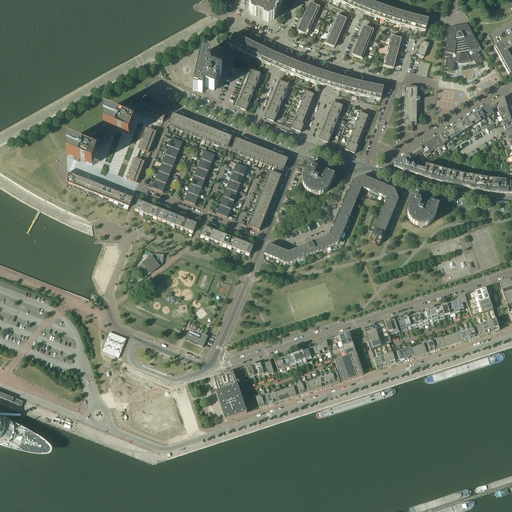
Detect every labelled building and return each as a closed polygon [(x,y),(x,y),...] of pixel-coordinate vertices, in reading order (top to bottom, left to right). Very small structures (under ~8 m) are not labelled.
[(254,0),(252,4),(251,3),(249,8),(251,15),(256,17),(257,16),(263,19),(262,20),(267,22),(274,20),(276,15),(275,14),(278,8),(279,9),(281,4),(279,0),(254,0)] [(363,0),(334,0),(336,1),(345,5),(350,7),(355,10),(359,11),(364,13),(370,16),(374,17),(385,21),(389,22),(400,26),(404,27),(415,30),(420,31),(425,32),(428,20),(418,18),(408,15),(403,14),(393,11),(389,9),(378,6),(374,4),(369,2),(364,0),(363,0)] [(308,8),(307,8),(305,12),(305,13),(301,22),(297,31),(307,36),(320,8),(310,3),(308,8)] [(345,19),(336,15),(324,44),(332,47),(334,48),(336,43),(338,39),(340,34),(346,20),(345,19)] [(465,25),(460,26),(457,27),(454,27),(449,28),(448,29),(443,57),(447,58),(445,69),(453,70),(454,65),(455,63),(458,63),(458,64),(461,65),(463,65),(467,64),(470,62),(470,61),(472,60),(473,61),(476,66),(483,62),(478,52),(481,51),(467,25),(465,25)] [(354,51),(352,56),(353,56),(360,59),(362,60),(366,50),(368,45),(371,46),(372,42),(369,41),(369,40),(373,31),(372,30),(365,27),(363,26),(361,31),(359,36),(357,41),(356,46),(355,46),(354,50),(354,51)] [(308,68),(304,66),(294,62),(284,59),(280,57),(275,55),(266,51),(256,46),(252,44),(243,39),(239,37),(234,34),(228,45),(237,50),(246,55),(251,57),(265,64),(270,66),(276,68),(279,70),(289,74),(300,78),(304,80),(315,83),(319,85),(325,86),(328,88),(334,89),(340,91),(344,92),(355,95),(359,96),(370,98),(376,100),(380,101),(383,88),(377,87),(373,86),(362,84),(358,83),(347,80),(343,79),(337,77),(333,76),(327,74),(319,71),(313,70),(308,68)] [(395,64),(398,49),(400,45),(401,39),(391,36),(383,67),(391,69),(393,69),(395,64)] [(416,55),(420,57),(423,58),(429,44),(421,41),(416,55)] [(511,49),(505,41),(501,43),(507,51),(511,49)] [(511,73),(511,60),(507,53),(507,52),(507,51),(501,43),(494,48),(499,57),(509,76),(511,73)] [(192,90),(192,91),(202,93),(203,87),(205,87),(205,88),(214,92),(221,73),(212,69),(211,70),(208,63),(210,57),(200,55),(192,90)] [(248,105),(255,88),(261,74),(251,70),(236,108),(246,112),(248,105)] [(274,123),(283,99),(288,85),(278,81),(264,119),(274,123)] [(417,89),(415,88),(415,87),(406,87),(406,88),(404,88),(404,125),(407,125),(413,125),(416,126),(416,102),(419,101),(419,99),(417,100),(417,89)] [(301,133),(310,109),(315,96),(305,92),(290,129),(300,133),(301,133)] [(505,104),(503,99),(501,99),(495,102),(498,107),(505,104)] [(163,121),(167,112),(158,109),(137,100),(128,107),(116,117),(115,115),(103,112),(104,127),(99,131),(94,134),(89,138),(84,142),(80,146),(67,141),(67,156),(67,173),(67,183),(73,186),(129,208),(132,199),(130,198),(133,191),(136,183),(144,163),(148,153),(156,132),(161,127),(163,121)] [(328,144),(337,120),(343,106),(333,102),(318,140),(328,144)] [(498,107),(495,102),(489,106),(492,111),(497,108),(496,107),(498,107)] [(493,114),(492,111),(489,106),(484,109),(489,117),(493,114)] [(489,117),(484,109),(480,112),(484,119),(489,117)] [(508,114),(506,109),(498,112),(500,117),(508,114)] [(484,119),(480,112),(475,114),(480,122),(484,119)] [(355,154),(364,130),(369,117),(359,113),(345,151),(354,155),(355,154)] [(172,114),(168,125),(174,127),(179,129),(183,131),(188,133),(192,134),(197,136),(201,138),(206,140),(210,141),(215,143),(219,145),(219,147),(220,147),(219,149),(221,149),(223,146),(228,148),(232,138),(172,114)] [(480,122),(475,114),(471,117),(476,124),(480,122)] [(510,119),(508,114),(500,117),(502,122),(510,119)] [(476,124),(471,117),(467,119),(472,127),(476,124)] [(472,127),(467,119),(463,122),(468,129),(472,127)] [(468,129),(463,122),(459,124),(464,132),(468,129)] [(464,132),(459,124),(455,127),(460,135),(464,132)] [(460,135),(455,127),(451,129),(456,137),(460,135)] [(456,137),(451,129),(447,132),(451,140),(456,137)] [(451,140),(447,132),(443,135),(447,142),(451,140)] [(447,142),(443,135),(439,137),(443,144),(447,142)] [(444,146),(443,144),(439,137),(434,140),(440,149),(444,146)] [(172,139),(168,147),(174,149),(177,141),(172,139)] [(288,160),(235,139),(231,150),(276,167),(283,170),(288,160)] [(440,149),(434,140),(429,143),(434,150),(435,152),(440,149)] [(182,143),(177,141),(174,149),(179,152),(182,143)] [(434,150),(429,143),(425,145),(430,153),(434,150)] [(430,153),(425,145),(420,148),(423,153),(425,158),(431,155),(430,153)] [(168,147),(165,156),(170,158),(174,149),(168,147)] [(423,153),(420,148),(414,152),(416,157),(423,153)] [(179,152),(174,149),(170,158),(176,160),(179,152)] [(204,151),(200,160),(206,162),(209,153),(204,151)] [(416,157),(414,152),(407,156),(410,161),(416,157)] [(209,153),(206,162),(211,164),(215,166),(216,164),(212,162),(215,156),(209,153)] [(165,156),(162,164),(167,166),(170,158),(165,156)] [(407,156),(403,159),(407,164),(410,166),(412,164),(410,161),(407,156)] [(176,160),(170,158),(167,166),(173,168),(176,160)] [(403,159),(393,165),(394,168),(410,173),(412,166),(410,166),(407,164),(403,159)] [(200,160),(197,168),(203,170),(206,162),(200,160)] [(211,164),(206,162),(203,170),(208,173),(211,164)] [(162,164),(158,172),(164,175),(167,166),(162,164)] [(236,164),(233,173),(238,175),(241,166),(236,164)] [(315,175),(314,174),(317,169),(307,165),(303,176),(303,177),(302,177),(302,178),(302,179),(302,180),(302,181),(302,182),(302,183),(302,184),(302,185),(303,186),(303,187),(303,188),(304,189),(305,190),(306,191),(307,192),(308,193),(310,194),(311,194),(312,195),(313,195),(314,195),(314,196),(316,196),(317,196),(319,195),(320,195),(321,195),(322,194),(323,194),(324,193),(325,193),(326,192),(327,191),(327,190),(328,189),(329,188),(330,187),(334,176),(325,172),(322,179),(320,178),(321,177),(320,175),(322,174),(320,171),(318,173),(318,174),(316,175),(315,175)] [(173,168),(167,166),(164,175),(169,177),(173,168)] [(241,166),(238,175),(243,177),(247,179),(248,176),(244,175),(247,168),(241,166)] [(412,166),(410,173),(416,175),(418,168),(412,166)] [(259,232),(283,170),(276,167),(274,174),(270,172),(249,228),(259,232)] [(197,168),(194,177),(199,179),(203,170),(197,168)] [(208,173),(203,170),(199,179),(205,181),(208,173)] [(442,170),(439,182),(443,183),(448,184),(452,185),(455,173),(446,171),(442,170)] [(158,172),(155,181),(160,183),(164,175),(158,172)] [(226,177),(225,179),(229,181),(235,183),(238,175),(233,173),(230,178),(226,176),(226,177)] [(455,173),(452,185),(456,186),(461,187),(465,188),(468,177),(463,175),(459,174),(455,173)] [(169,177),(164,175),(160,183),(166,185),(169,177)] [(243,177),(238,175),(235,183),(240,185),(243,177)] [(468,177),(465,188),(470,189),(475,190),(477,178),(473,177),(468,176),(468,177)] [(194,177),(190,185),(196,187),(199,179),(194,177)] [(367,179),(362,177),(357,179),(361,189),(362,189),(374,194),(378,183),(370,180),(370,179),(368,178),(367,179)] [(477,178),(475,190),(480,191),(485,192),(487,180),(482,179),(477,178)] [(205,181),(199,179),(196,187),(201,189),(205,181)] [(349,189),(346,197),(356,201),(361,189),(357,179),(352,181),(350,186),(349,186),(348,188),(349,189)] [(492,180),(489,193),(494,193),(498,194),(503,194),(508,194),(507,181),(505,181),(501,180),(496,180),(492,180)] [(155,181),(152,189),(157,192),(160,183),(155,181)] [(229,181),(226,189),(231,192),(235,183),(229,181)] [(166,185),(160,183),(157,192),(163,194),(166,185)] [(235,183),(231,192),(237,194),(241,195),(242,193),(238,191),(240,185),(235,183)] [(386,187),(378,183),(374,194),(385,198),(386,199),(396,195),(394,190),(389,188),(389,187),(387,186),(386,187)] [(190,185),(187,193),(193,196),(196,187),(190,185)] [(201,189),(196,187),(193,196),(198,198),(201,189)] [(226,189),(223,198),(228,200),(231,192),(226,189)] [(237,194),(231,192),(228,200),(234,202),(237,194)] [(187,193),(184,202),(189,204),(193,196),(187,193)] [(396,195),(386,199),(386,200),(381,211),(391,216),(395,207),(396,208),(397,206),(396,205),(398,200),(396,195)] [(198,198),(193,196),(189,204),(195,206),(198,198)] [(341,207),(338,216),(348,220),(356,201),(346,197),(342,205),(341,205),(340,207),(341,207)] [(429,202),(428,207),(426,206),(425,205),(426,204),(424,202),(422,204),(422,205),(421,206),(419,206),(420,200),(411,197),(408,208),(407,210),(407,212),(407,213),(407,215),(408,217),(408,218),(409,220),(410,221),(411,222),(412,224),(414,225),(415,225),(417,226),(418,227),(420,227),(422,227),(423,227),(425,226),(427,226),(428,225),(430,224),(431,223),(432,222),(433,221),(434,219),(435,218),(435,216),(438,205),(429,202)] [(223,198),(219,206),(225,208),(228,200),(223,198)] [(234,202),(228,200),(225,208),(230,210),(234,202)] [(138,201),(134,210),(139,212),(140,209),(143,203),(138,201)] [(219,206),(216,215),(221,217),(225,208),(219,206)] [(161,210),(156,208),(153,217),(157,219),(161,210)] [(225,208),(221,217),(227,219),(231,220),(232,218),(228,217),(230,210),(225,208)] [(381,211),(378,220),(373,231),(383,235),(387,226),(388,227),(389,224),(388,224),(391,216),(381,211)] [(333,226),(330,235),(340,239),(348,220),(338,216),(334,224),(333,224),(332,226),(333,226)] [(197,224),(192,222),(188,231),(193,233),(197,224)] [(208,229),(204,227),(200,236),(205,238),(208,229)] [(209,239),(208,242),(213,243),(214,241),(217,232),(213,231),(209,239)] [(371,237),(369,241),(379,245),(382,237),(383,235),(373,231),(371,237)] [(327,237),(318,240),(323,250),(338,244),(340,239),(330,235),(329,236),(328,235),(326,236),(327,237)] [(231,238),(226,236),(223,245),(227,247),(231,238)] [(308,245),(299,248),(304,258),(305,257),(323,250),(318,240),(310,244),(310,242),(307,243),(308,245)] [(253,247),(249,245),(245,254),(250,255),(253,247)] [(276,248),(268,245),(264,255),(283,263),(287,252),(279,249),(279,248),(277,247),(276,248)] [(288,253),(287,252),(283,263),(288,265),(304,258),(299,248),(291,251),(291,250),(288,251),(289,252),(288,253)] [(154,255),(150,257),(141,265),(140,274),(149,275),(161,265),(162,265),(163,256),(154,254),(154,255)] [(511,286),(510,281),(499,284),(501,290),(511,286)] [(511,291),(511,287),(511,286),(501,290),(503,295),(511,291)] [(486,312),(484,307),(483,302),(481,296),(479,291),(473,293),(464,296),(467,307),(470,317),(473,316),(474,319),(474,321),(476,327),(477,329),(482,328),(486,326),(491,325),(492,325),(490,318),(494,317),(494,316),(490,317),(488,311),(486,312)] [(511,297),(511,291),(503,295),(504,300),(511,297)] [(464,296),(459,298),(459,299),(460,299),(463,308),(467,307),(464,296)] [(459,299),(455,301),(455,302),(456,302),(459,313),(464,311),(463,308),(460,299),(459,299)] [(455,302),(451,304),(454,314),(459,313),(456,302),(455,302)] [(451,304),(446,305),(449,315),(450,316),(454,314),(451,304)] [(449,315),(446,305),(441,307),(444,316),(449,315)] [(490,305),(484,307),(486,312),(488,311),(490,317),(494,316),(490,305)] [(444,316),(441,307),(434,309),(438,321),(445,319),(444,316)] [(438,321),(434,309),(433,309),(433,308),(429,309),(430,311),(429,311),(433,323),(438,321)] [(433,323),(429,311),(424,312),(428,325),(433,323)] [(424,312),(419,314),(423,326),(428,325),(424,312)] [(423,326),(419,314),(412,316),(415,325),(416,328),(423,326)] [(415,325),(412,316),(407,318),(410,327),(415,325)] [(411,330),(410,327),(407,318),(406,317),(403,318),(404,319),(403,319),(407,332),(411,330)] [(499,331),(494,317),(490,318),(492,325),(491,325),(494,333),(499,331)] [(407,332),(403,319),(397,321),(401,333),(407,332)] [(389,321),(384,322),(387,333),(388,333),(389,336),(393,334),(392,331),(389,322),(389,321)] [(389,322),(392,331),(393,334),(398,333),(394,321),(389,322)] [(391,343),(388,333),(387,333),(384,322),(371,327),(363,329),(377,371),(395,365),(392,354),(390,348),(389,347),(388,344),(391,343)] [(476,339),(472,328),(471,326),(467,328),(471,340),(476,339)] [(471,340),(467,328),(462,329),(463,331),(466,342),(471,340)] [(98,351),(95,360),(115,367),(118,360),(126,339),(109,333),(102,352),(101,352),(98,351)] [(462,343),(458,333),(452,335),(456,345),(462,343)] [(187,334),(185,338),(184,340),(202,348),(207,337),(203,335),(201,340),(187,334)] [(349,334),(338,337),(340,342),(350,339),(349,334)] [(456,345),(452,335),(446,336),(450,347),(456,345)] [(450,347),(446,336),(440,338),(444,349),(450,347)] [(345,358),(343,353),(341,348),(340,342),(338,337),(335,338),(326,341),(329,352),(332,362),(334,362),(345,358)] [(444,349),(440,338),(436,340),(439,351),(444,349)] [(352,344),(350,339),(340,342),(341,348),(352,344)] [(435,352),(431,341),(431,339),(426,341),(430,354),(435,352)] [(326,341),(321,343),(321,344),(325,355),(326,357),(330,356),(329,352),(326,341)] [(430,354),(426,341),(421,343),(422,344),(425,355),(430,354)] [(325,355),(321,344),(316,346),(317,347),(320,356),(325,355)] [(354,349),(352,344),(341,348),(343,353),(354,349)] [(425,355),(422,344),(416,346),(419,357),(425,355)] [(414,359),(410,348),(410,346),(405,348),(405,350),(409,360),(414,359)] [(419,357),(416,346),(410,348),(414,359),(419,357)] [(320,356),(317,347),(312,349),(316,359),(321,358),(320,356)] [(316,359),(312,349),(308,350),(311,361),(316,359)] [(355,355),(354,349),(343,353),(345,358),(355,355)] [(312,363),(311,361),(308,350),(302,352),(306,364),(312,363)] [(306,364),(302,352),(297,354),(301,366),(306,364)] [(400,363),(396,353),(392,354),(395,365),(400,363)] [(301,366),(297,354),(292,356),(296,368),(301,366)] [(355,355),(345,358),(334,362),(341,383),(362,376),(355,355)] [(296,368),(292,356),(287,357),(291,370),(296,368)] [(287,357),(281,359),(285,372),(286,375),(288,374),(287,371),(291,370),(287,357)] [(285,372),(281,359),(274,361),(278,374),(285,372)] [(273,373),(270,363),(268,363),(267,362),(264,363),(265,364),(268,375),(273,373)] [(263,375),(260,364),(258,365),(257,364),(255,365),(258,375),(259,377),(263,375)] [(268,375),(265,364),(263,365),(262,364),(260,364),(263,375),(264,376),(268,375)] [(254,378),(254,376),(251,366),(246,367),(249,380),(254,378)] [(233,372),(213,378),(217,392),(215,393),(224,421),(227,420),(246,414),(245,410),(247,409),(238,381),(236,382),(233,372)] [(335,384),(332,374),(331,372),(326,374),(327,375),(330,386),(335,384)] [(340,383),(336,372),(332,374),(335,384),(340,383)] [(321,389),(318,378),(312,380),(315,391),(321,389)] [(315,391),(312,380),(306,382),(309,393),(315,391)] [(305,394),(301,384),(297,385),(300,396),(305,394)] [(300,396),(297,385),(291,387),(295,398),(300,396)] [(295,398),(291,387),(286,389),(289,399),(295,398)] [(284,401),(280,391),(280,389),(273,391),(274,393),(277,403),(284,401)] [(289,399),(286,389),(280,391),(284,401),(289,399)] [(0,393),(0,398),(21,407),(23,402),(0,393)] [(269,406),(265,396),(265,394),(260,395),(264,408),(269,406)] [(264,408),(260,395),(255,397),(259,409),(264,408)] [(0,447),(13,451),(31,455),(44,456),(49,455),(52,453),(51,449),(48,444),(38,437),(20,427),(5,419),(0,416),(0,447)]
